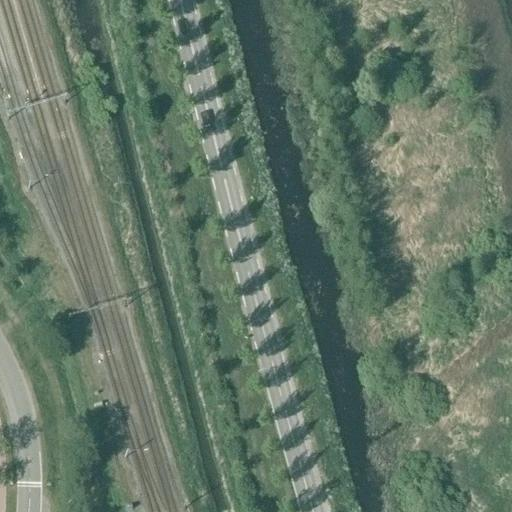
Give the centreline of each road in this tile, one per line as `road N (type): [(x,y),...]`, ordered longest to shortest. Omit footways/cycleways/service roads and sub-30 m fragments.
road 1 (secondary): [(312,511),(180,0)]
road 2 (unclassified): [(27,511),(18,403),(0,365)]
